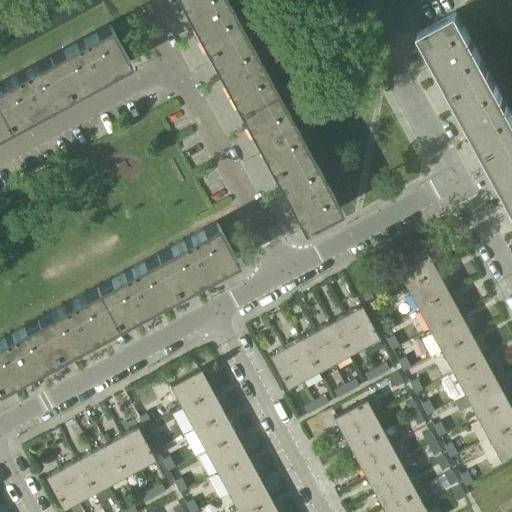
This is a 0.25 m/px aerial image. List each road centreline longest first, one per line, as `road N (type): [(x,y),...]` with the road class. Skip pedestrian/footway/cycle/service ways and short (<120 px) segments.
road 1 (residential): [(0,426),(213,313)]
road 2 (residential): [(284,272),(166,66)]
road 3 (residential): [(213,313),(320,511)]
road 4 (residential): [(284,272),(456,182)]
road 5 (residential): [(0,159),(166,66)]
road 6 (residential): [(456,182),(365,16)]
